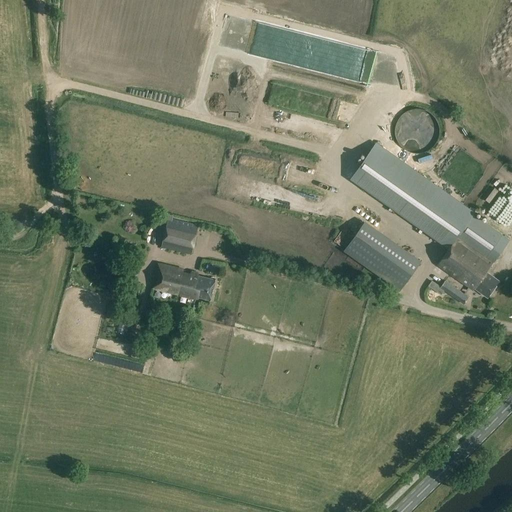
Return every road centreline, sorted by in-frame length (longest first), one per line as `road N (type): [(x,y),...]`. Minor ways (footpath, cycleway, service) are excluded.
road 1 (track): [(343,159),(69,84),(56,90)]
road 2 (track): [(41,0),(56,90),(50,105),(60,195)]
road 3 (primary): [(401,511),(511,398)]
